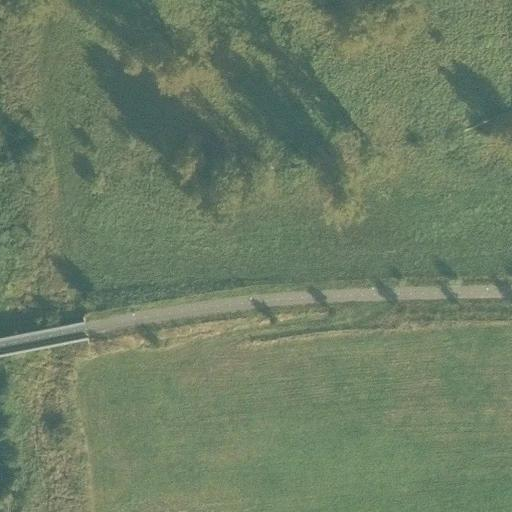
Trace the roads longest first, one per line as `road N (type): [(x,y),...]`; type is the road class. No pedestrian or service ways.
road 1 (motorway): [(0,449),(205,414),(511,382)]
road 2 (motorway): [(511,331),(189,362),(0,395)]
